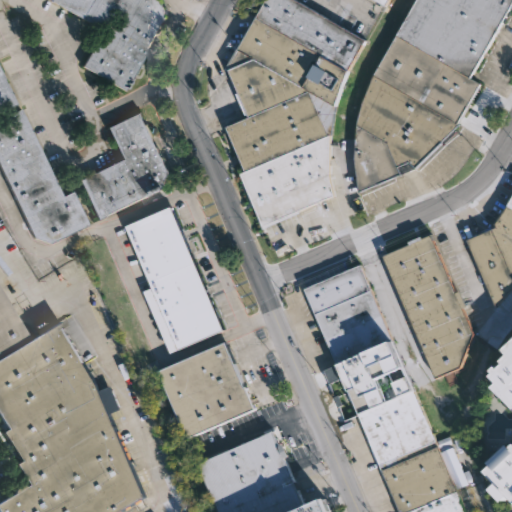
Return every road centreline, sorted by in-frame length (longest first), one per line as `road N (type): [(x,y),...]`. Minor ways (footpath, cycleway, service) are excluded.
road 1 (residential): [(359,511),(255,278),(184,89),(223,0)]
road 2 (residential): [(255,278),(435,214),(479,185),(511,132)]
